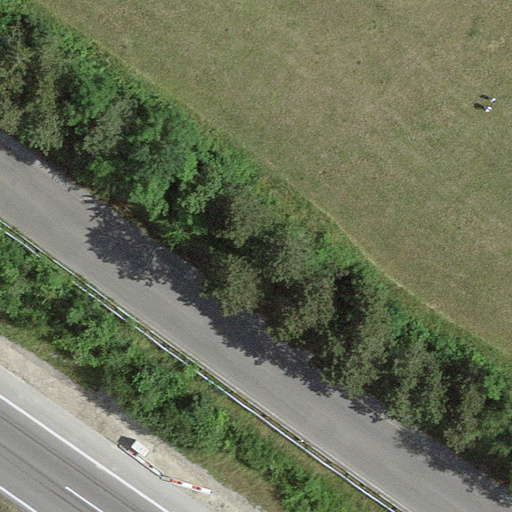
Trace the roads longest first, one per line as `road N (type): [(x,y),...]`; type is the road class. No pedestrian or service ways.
road 1 (tertiary): [(0,184),(462,511)]
road 2 (motorway): [(108,511),(0,437)]
